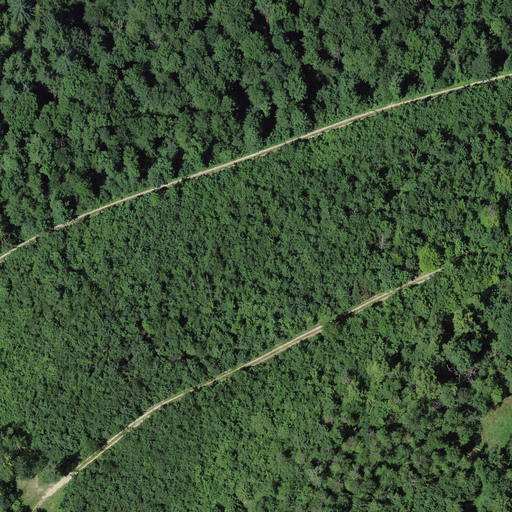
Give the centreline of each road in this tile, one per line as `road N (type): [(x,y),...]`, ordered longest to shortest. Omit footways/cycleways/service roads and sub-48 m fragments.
road 1 (track): [(508,242),(161,405),(30,511)]
road 2 (track): [(0,258),(44,233),(322,131),(511,76)]
